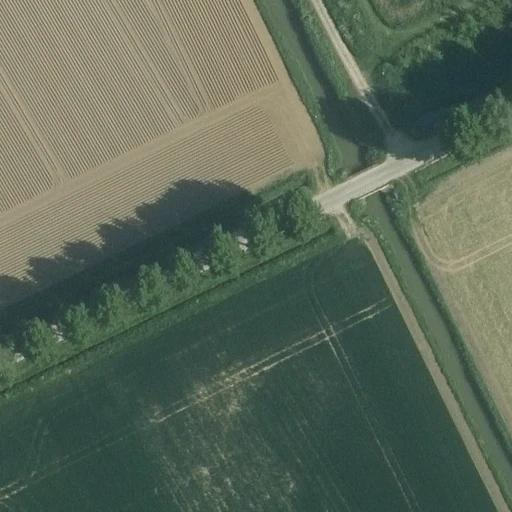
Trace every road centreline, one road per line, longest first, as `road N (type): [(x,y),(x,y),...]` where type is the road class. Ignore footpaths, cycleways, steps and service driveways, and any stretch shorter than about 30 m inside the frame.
road 1 (unclassified): [(0,360),(511,110)]
road 2 (track): [(398,165),(317,0)]
